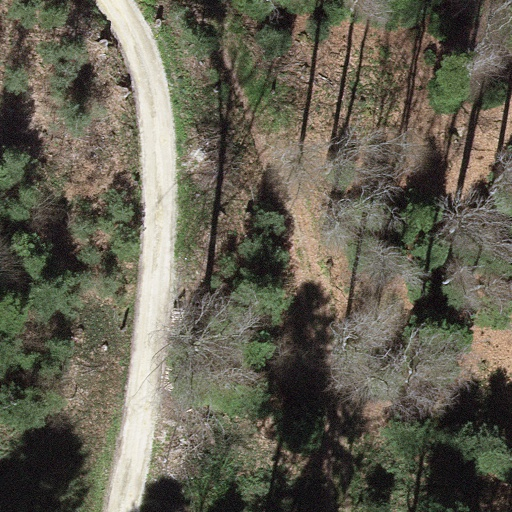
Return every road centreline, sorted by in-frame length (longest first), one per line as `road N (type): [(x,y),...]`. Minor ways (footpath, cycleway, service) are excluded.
road 1 (track): [(204,0),(266,112),(317,288),(345,511)]
road 2 (track): [(113,0),(153,78),(166,185),(159,336),(123,511)]
